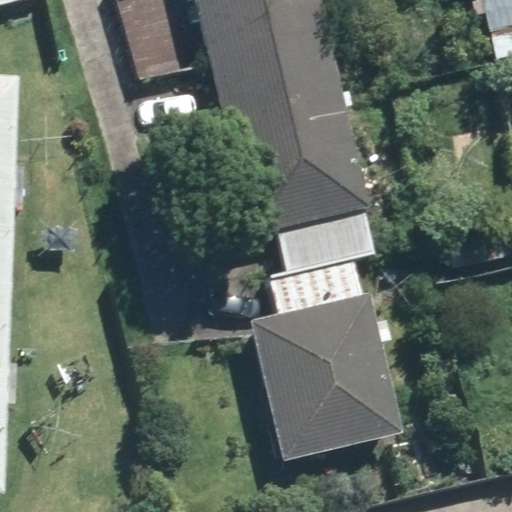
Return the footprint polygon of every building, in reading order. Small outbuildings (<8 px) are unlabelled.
[(0,0),(0,10),(45,0),(44,0),(0,0)] [(205,68),(189,0),(170,0),(115,12),(132,84),(205,68)] [(319,0),(189,0),(205,68),(244,242),(273,235),(363,215),(368,214),(319,0)] [(511,0),(478,0),(492,63),(511,58),(511,0)] [(15,82),(0,81),(0,495),(1,496),(15,82)] [(373,259),(363,215),(273,235),(283,279),(373,259)] [(361,297),(354,267),(266,287),(273,317),(361,297)] [(402,438),(369,295),(361,297),(273,317),(247,323),(280,466),(402,438)]
